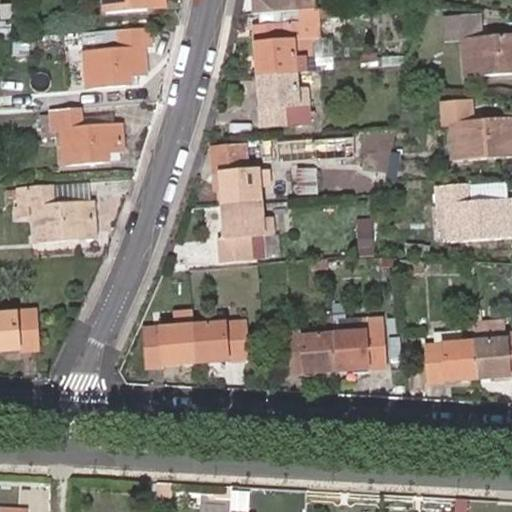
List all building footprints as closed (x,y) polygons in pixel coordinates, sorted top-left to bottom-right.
[(102,0),(104,16),(145,13),(145,5),(159,3),(158,0),(102,0)] [(251,0),(253,17),(305,13),(303,0),(251,0)] [(160,13),(159,3),(145,5),(145,13),(160,13)] [(11,21),(20,20),(18,5),(2,6),(3,21),(11,21)] [(511,39),(480,41),(478,20),(442,23),(444,44),(462,43),(465,80),(511,77),(511,39)] [(3,21),(0,21),(0,36),(11,36),(11,21),(3,21)] [(310,76),(317,76),(315,44),(308,45),(307,29),(255,32),(259,80),(310,76)] [(146,49),(144,33),(113,35),(114,52),(83,54),(86,90),(126,88),(126,80),(141,78),(138,50),(146,49)] [(27,41),(14,42),(14,59),(28,59),(27,41)] [(310,76),(259,80),(263,132),(307,129),(305,94),(310,94),(310,76)] [(452,165),(511,160),(509,122),(470,125),(468,108),(436,110),(433,110),(434,127),(449,126),(452,165)] [(77,114),(43,116),(44,131),(58,130),(61,169),(101,165),(101,157),(116,156),(114,126),(78,128),(77,114)] [(276,165),(353,159),(352,140),(275,145),(276,165)] [(224,209),(262,206),(260,190),(268,189),(267,173),(245,175),(243,152),(213,154),(214,178),(223,177),(224,209)] [(316,199),(316,173),(295,173),(296,199),(316,199)] [(501,188),(462,192),(463,207),(503,203),(504,203),(502,188),(501,188)] [(50,208),(83,205),(81,189),(49,191),(50,208)] [(85,205),(83,205),(50,208),(49,191),(14,194),(0,195),(0,201),(7,201),(7,209),(4,208),(4,219),(22,219),(21,209),(30,209),(32,246),(73,242),(73,233),(86,232),(85,205)] [(463,207),(462,192),(429,194),(430,209),(445,208),(448,246),(506,241),(504,203),(503,203),(463,207)] [(262,223),(262,206),(224,209),(227,241),(215,242),(217,266),(251,263),(248,239),(271,237),(270,222),(262,223)] [(87,242),(86,232),(73,233),(73,242),(87,242)] [(405,258),(423,260),(425,248),(406,246),(405,258)] [(424,277),(424,264),(401,265),(401,278),(424,277)] [(0,314),(0,351),(30,350),(28,312),(0,314)] [(148,369),(195,365),(192,329),(192,315),(176,316),(176,330),(145,331),(148,369)] [(362,322),(335,324),(335,335),(360,333),(360,327),(363,326),(362,322)] [(335,324),(328,324),(329,335),(332,371),(363,369),(379,367),(376,326),(363,326),(360,327),(360,333),(335,335),(335,324)] [(192,329),(195,365),(241,362),(238,325),(192,329)] [(433,336),(434,348),(463,346),(462,334),(433,336)] [(286,374),(332,371),(329,335),(284,339),(286,374)] [(470,345),(473,380),(511,377),(511,336),(493,338),(493,344),(470,345)] [(427,383),(473,380),(470,345),(463,346),(434,348),(424,348),(427,383)] [(154,491),(141,490),(141,504),(153,504),(154,491)]
